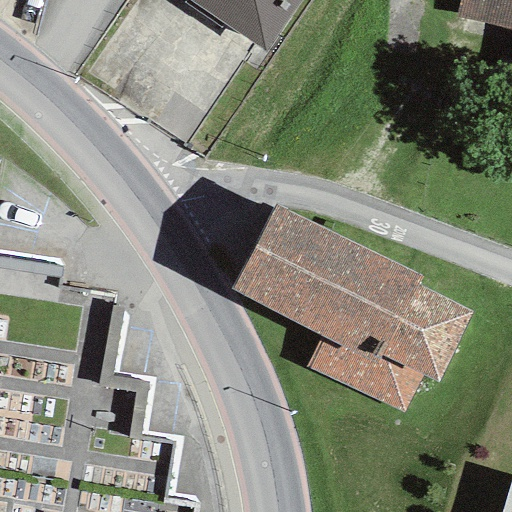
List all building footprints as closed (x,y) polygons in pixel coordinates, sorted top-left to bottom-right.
[(186,0),(266,52),(300,0),(186,0)] [(511,0),(462,0),(459,14),(511,25),(511,100),(509,113),(511,113),(511,0)] [(425,278),(273,206),(231,292),(320,335),(304,368),(401,414),(419,377),(435,384),(468,314),(419,291),(425,278)] [(146,376),(148,315),(109,314),(108,375),(146,376)] [(511,511),(511,479),(510,479),(500,511),(511,511)]
